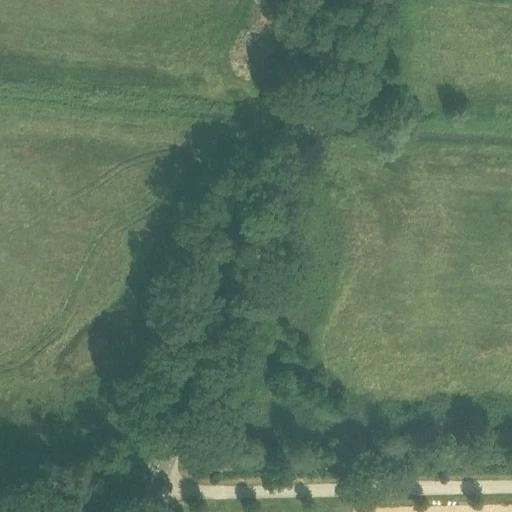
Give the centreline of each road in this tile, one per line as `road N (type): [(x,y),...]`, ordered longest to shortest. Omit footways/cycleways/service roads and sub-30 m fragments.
road 1 (tertiary): [(142,511),(349,0)]
road 2 (track): [(149,493),(511,485)]
